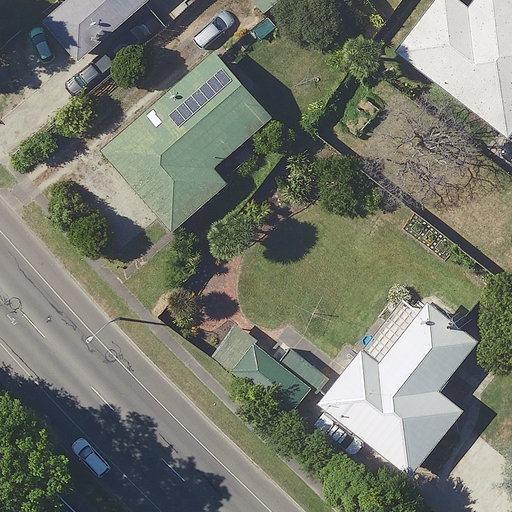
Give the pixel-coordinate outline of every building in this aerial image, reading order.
[(47,0),(32,14),(67,55),(130,0),(47,0)] [(248,0),(256,8),(265,0),(248,0)] [(511,0),(458,0),(457,2),(453,0),(420,0),(385,46),(498,133),(511,113),(511,0)] [(257,111),(187,35),(146,73),(157,85),(89,146),(161,225),(213,176),(201,162),(257,111)] [(295,174),(275,158),(248,193),(267,208),(295,174)] [(461,340),(398,288),(308,398),(397,471),(449,408),(423,387),(461,340)] [(276,347),(231,309),(199,348),(277,413),(310,374),(276,347)]
